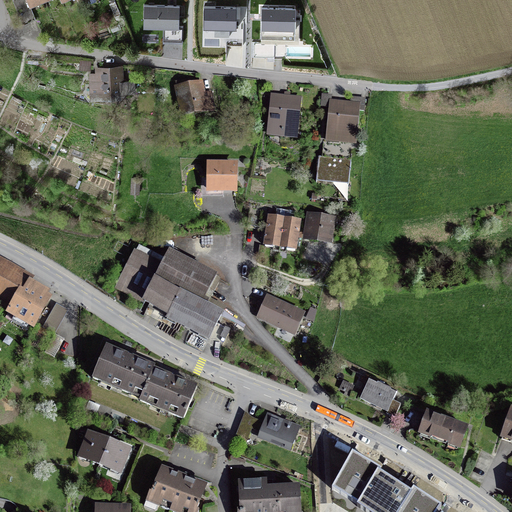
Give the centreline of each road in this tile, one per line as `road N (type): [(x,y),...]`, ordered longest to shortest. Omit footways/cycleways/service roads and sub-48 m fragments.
road 1 (residential): [(0,38),(371,86)]
road 2 (residential): [(248,387),(172,353),(0,249)]
road 3 (residential): [(488,511),(379,443),(248,387)]
road 4 (track): [(371,86),(511,71)]
road 5 (residential): [(248,387),(224,447),(225,511)]
